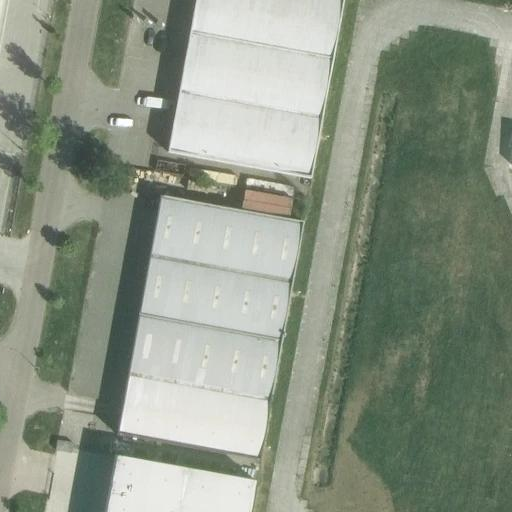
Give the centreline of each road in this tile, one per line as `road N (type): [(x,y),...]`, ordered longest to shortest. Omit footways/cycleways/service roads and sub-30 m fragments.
road 1 (unknown): [(511,23),(493,11),(442,8),(401,11),(375,31),(282,511)]
road 2 (unclassified): [(18,369),(86,0)]
